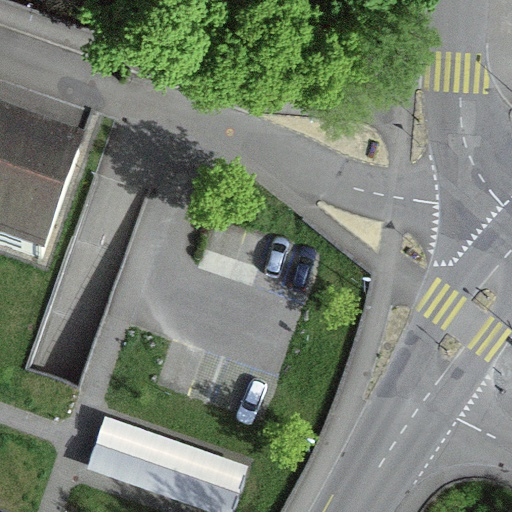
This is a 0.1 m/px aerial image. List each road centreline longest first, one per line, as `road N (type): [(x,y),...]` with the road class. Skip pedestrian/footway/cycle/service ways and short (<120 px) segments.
road 1 (residential): [(460,0),(461,116),(474,160),(511,217)]
road 2 (residential): [(511,267),(420,399)]
road 3 (residential): [(420,399),(347,511)]
